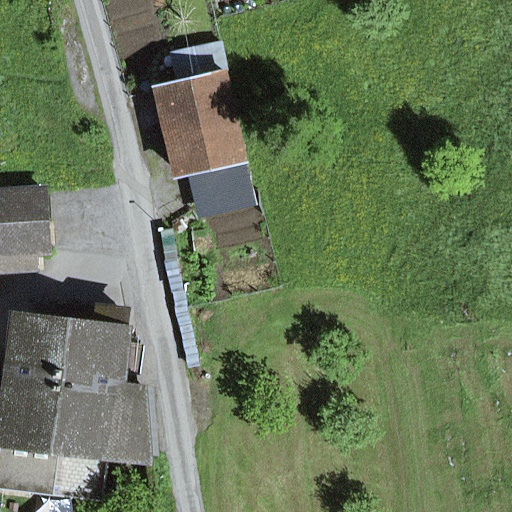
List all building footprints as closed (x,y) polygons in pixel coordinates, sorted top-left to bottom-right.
[(181,84),(227,74),(222,51),(176,61),(181,84)] [(247,161),(227,74),(181,84),(161,89),(181,177),(195,173),(245,162),(247,161)] [(195,173),(202,204),(252,193),(245,162),(195,173)] [(0,254),(38,252),(51,251),(47,193),(0,195),(0,254)] [(0,272),(39,270),(38,252),(0,254),(0,272)] [(0,383),(0,389),(14,391),(9,433),(2,487),(105,499),(111,449),(148,453),(147,435),(144,387),(118,385),(126,314),(104,312),(102,331),(69,327),(23,321),(17,370),(2,368),(0,383)] [(0,432),(9,433),(14,391),(0,389),(0,432)]
